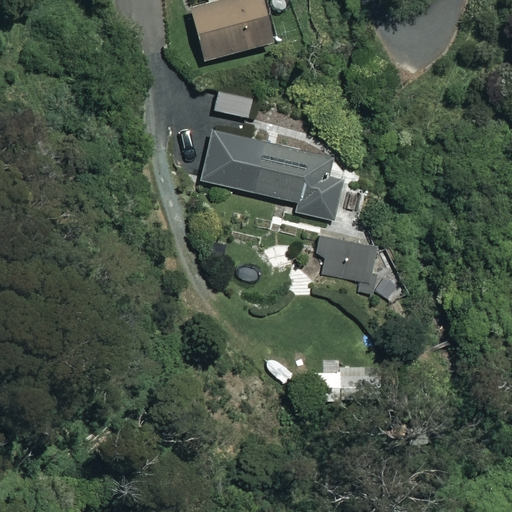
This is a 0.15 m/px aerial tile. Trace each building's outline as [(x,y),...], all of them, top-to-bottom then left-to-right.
[(278,45),(267,0),(243,0),(195,11),(207,62),(278,45)] [(333,159),(213,134),(202,183),(299,204),(297,213),(335,221),(343,183),(329,180),(333,159)] [(377,250),(321,239),(318,256),(327,258),(323,278),(371,286),(377,250)] [(299,365),(275,345),(263,358),(287,379),(299,365)] [(385,362),(341,362),(342,400),(385,399),(385,362)]
